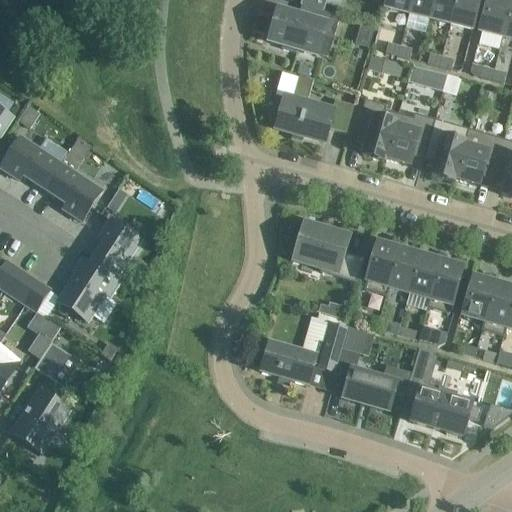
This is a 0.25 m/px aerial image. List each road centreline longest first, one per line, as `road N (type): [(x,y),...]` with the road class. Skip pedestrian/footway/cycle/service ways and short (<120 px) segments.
road 1 (residential): [(481,488),(253,416),(234,400),(220,348),(256,268),(259,231),(247,158)]
road 2 (residential): [(511,234),(247,158)]
road 3 (residential): [(247,158),(229,40),(237,0)]
